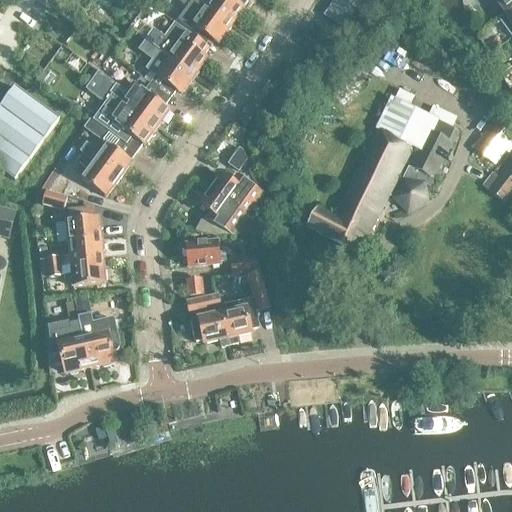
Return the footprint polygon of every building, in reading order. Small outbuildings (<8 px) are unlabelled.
[(193,0),(176,0),(176,1),(201,19),(194,27),(219,46),(232,28),(193,0)] [(212,0),(193,0),(232,28),(245,10),(244,9),(251,0),(214,0),(213,1),(212,0)] [(336,0),(324,17),(341,29),(356,8),(364,14),(373,0),(374,0),(382,5),(385,0),(336,0)] [(511,0),(493,0),(505,16),(511,11),(511,0)] [(511,39),(511,11),(505,16),(498,21),(511,40),(511,39)] [(154,32),(146,42),(195,78),(208,61),(204,57),(209,50),(175,25),(164,40),(154,32)] [(146,42),(139,51),(153,61),(147,70),(157,77),(151,85),(171,100),(177,92),(182,96),(195,78),(146,42)] [(100,73),(93,81),(158,129),(171,112),(165,108),(171,100),(151,85),(145,93),(136,86),(130,95),(100,73)] [(93,81),(87,90),(106,104),(93,121),(109,134),(131,150),(137,154),(143,145),(145,147),(158,129),(93,81)] [(0,112),(0,170),(15,182),(60,121),(16,90),(0,112)] [(411,169),(409,168),(402,181),(403,182),(404,181),(405,181),(425,184),(425,186),(431,189),(434,182),(436,182),(454,145),(459,132),(439,122),(440,121),(391,98),(375,131),(377,132),(336,220),(318,211),(308,228),(360,256),(412,149),(419,152),(411,169)] [(90,122),(85,129),(103,143),(109,134),(93,121),(92,120),(90,122)] [(496,167),(511,145),(511,135),(493,123),(473,151),(496,167)] [(87,144),(80,153),(85,156),(85,155),(120,181),(133,164),(131,162),(137,154),(131,150),(109,134),(103,143),(107,146),(101,154),(91,147),(87,144)] [(511,149),(482,188),(485,190),(505,205),(511,196),(511,149)] [(243,154),(241,152),(227,170),(237,177),(245,166),(243,154)] [(85,156),(79,164),(88,171),(81,180),(107,199),(120,181),(85,155),(85,156)] [(57,174),(49,187),(62,194),(69,181),(57,174)] [(222,178),(214,189),(258,222),(262,206),(257,203),(262,197),(238,179),(233,186),(222,178)] [(404,181),(403,182),(394,198),(393,200),(394,201),(407,214),(408,215),(410,216),(411,215),(426,208),(428,207),(428,206),(428,204),(425,186),(425,184),(405,181),(404,181)] [(79,189),(76,199),(87,202),(90,193),(79,189)] [(258,222),(214,189),(200,207),(223,224),(221,227),(247,246),(252,237),(257,224),(258,222)] [(41,192),(36,203),(44,205),(47,195),(41,192)] [(68,200),(47,195),(44,205),(43,207),(64,213),(68,200)] [(13,213),(0,209),(0,238),(7,240),(13,213)] [(71,222),(67,222),(70,244),(102,241),(100,220),(95,220),(94,210),(70,212),(71,222)] [(71,257),(60,258),(61,267),(104,263),(102,241),(70,244),(70,254),(71,257)] [(222,267),(219,243),(187,246),(190,270),(222,267)] [(60,258),(47,259),(48,268),(61,267),(60,258)] [(254,261),(232,263),(233,276),(256,273),(254,261)] [(104,263),(61,267),(62,278),(63,278),(63,277),(73,276),(74,288),(107,285),(104,263)] [(61,267),(48,268),(49,279),(62,278),(61,267)] [(254,301),(222,308),(231,348),(239,346),(238,339),(253,336),(252,332),(260,330),(256,310),(269,307),(260,275),(249,278),(254,301)] [(203,297),(202,281),(189,283),(191,298),(203,297)] [(87,298),(75,301),(75,302),(79,320),(91,317),(87,298)] [(231,348),(222,308),(219,298),(187,305),(196,345),(204,343),(205,347),(221,343),(222,350),(231,348)] [(75,302),(66,305),(70,323),(79,321),(79,320),(75,302)] [(91,317),(79,320),(79,321),(79,322),(91,370),(116,364),(113,353),(118,351),(120,348),(114,321),(93,326),(91,317)] [(71,330),(49,335),(52,359),(61,357),(66,376),(91,370),(79,322),(70,324),(71,330)]
